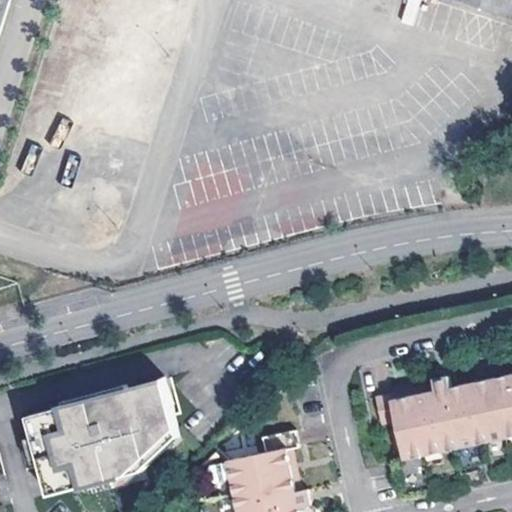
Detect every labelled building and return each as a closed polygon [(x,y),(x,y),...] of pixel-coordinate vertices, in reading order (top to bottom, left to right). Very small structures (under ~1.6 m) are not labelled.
[(511,0),(471,0),(511,12),(511,0)] [(271,152),(197,128),(176,193),(245,215),(355,186),(340,134),(271,152)] [(511,375),(452,388),(450,377),(441,379),(435,380),(435,386),(437,391),(395,400),(394,394),(378,397),(383,424),(399,421),(406,459),(511,436),(511,375)] [(69,412),(32,421),(36,442),(43,469),(51,502),(145,478),(151,472),(149,464),(182,437),(169,386),(133,396),(102,404),(103,408),(90,411),(70,416),(69,412)] [(435,386),(394,394),(395,400),(437,391),(435,386)] [(132,392),(68,408),(69,412),(70,416),(90,411),(103,408),(102,404),(133,396),(132,392)] [(320,511),(320,510),(313,504),(312,496),(310,490),(304,491),(298,492),(289,450),(295,449),(301,448),(297,431),(265,439),(268,453),(230,461),(241,511),(320,511)] [(182,437),(149,464),(151,472),(184,445),(182,437)] [(36,442),(29,444),(36,471),(43,469),(36,442)] [(304,491),(295,449),(289,450),(298,492),(304,491)]
